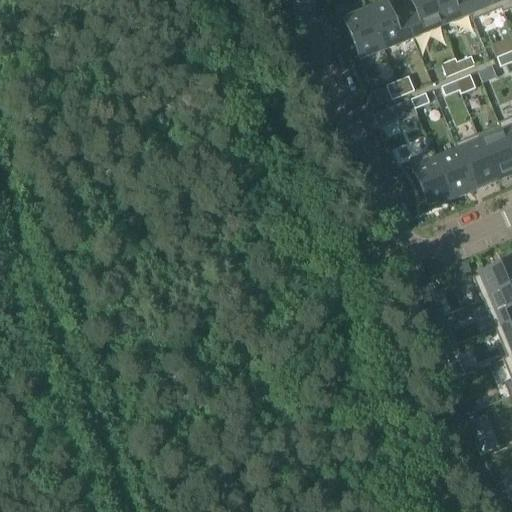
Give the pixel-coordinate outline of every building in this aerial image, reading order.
[(406,11),(400,14),(406,27),(411,41),(440,29),(432,9),(428,0),(408,0),(412,9),(406,11)] [(428,0),(432,9),(440,29),(468,18),(471,24),(471,23),(465,7),(461,0),(428,0)] [(461,0),(465,7),(471,23),(499,12),(501,16),(502,15),(495,0),(461,0)] [(511,0),(495,0),(502,15),(511,11),(511,0)] [(374,33),(383,53),(411,41),(406,27),(400,14),(388,18),(383,6),(366,13),(374,33)] [(366,13),(343,23),(359,62),(383,53),(374,33),(366,13)] [(502,57),(495,60),(495,61),(499,70),(511,64),(511,60),(510,55),(502,57)] [(470,60),(456,65),(460,75),(474,69),(470,60)] [(454,62),(439,68),(445,81),(460,75),(456,65),(454,62)] [(469,78),(454,84),(458,94),(460,97),(474,91),(469,78)] [(407,80),(396,84),(402,99),(413,94),(407,80)] [(396,84),(385,89),(391,103),(402,99),(396,84)] [(454,84),(440,90),(444,100),(458,94),(454,84)] [(424,97),(410,103),(414,112),(428,106),(424,97)] [(409,103),(396,108),(402,123),(416,117),(413,112),(409,103)] [(511,119),(497,126),(496,126),(497,129),(498,128),(501,135),(511,162),(511,119)] [(497,129),(476,137),(478,144),(495,184),(511,176),(511,162),(501,135),(498,128),(497,129)] [(454,147),(453,147),(456,154),(456,153),(473,193),(495,184),(478,144),(476,137),(454,147)] [(430,153),(407,163),(428,212),(451,202),(434,162),(435,162),(432,153),(430,153)] [(435,162),(434,162),(451,202),(473,193),(456,153),(456,154),(435,162)] [(511,263),(471,280),(481,303),(492,298),(511,289),(511,263)] [(511,289),(492,298),(481,303),(482,304),(493,331),(511,323),(511,289)] [(440,297),(422,305),(430,323),(448,315),(440,297)] [(439,320),(430,324),(436,338),(449,333),(443,318),(439,320)] [(511,323),(493,331),(505,360),(511,357),(511,323)] [(505,360),(501,361),(501,362),(511,385),(504,388),(509,399),(511,397),(511,357),(505,360)] [(458,363),(448,367),(454,382),(464,378),(458,363)] [(487,427),(484,419),(471,425),(474,433),(487,427)]
